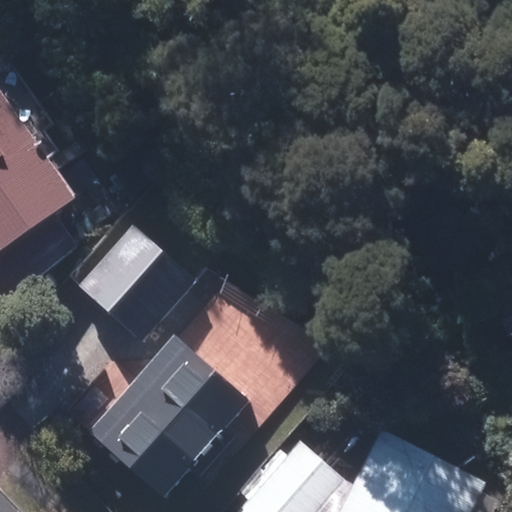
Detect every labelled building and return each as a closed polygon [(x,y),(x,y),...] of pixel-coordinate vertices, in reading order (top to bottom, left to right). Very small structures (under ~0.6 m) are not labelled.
[(0,86),(0,306),(3,312),(84,254),(64,227),(88,210),(0,86)] [(91,291),(154,348),(208,289),(145,231),(91,291)] [(95,442),(174,508),(198,479),(210,489),(239,453),(230,446),(261,409),(180,342),(95,442)] [(364,377),(395,406),(418,379),(387,351),(364,377)] [(303,450),(291,465),(281,457),(244,501),(252,508),(248,511),(492,511),(501,496),(389,438),(359,492),(305,447),(303,450)]
